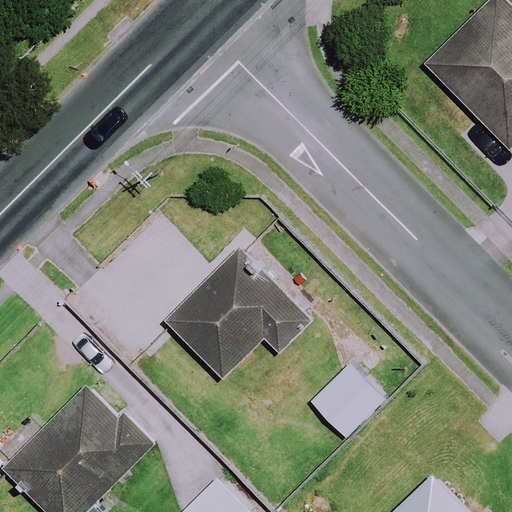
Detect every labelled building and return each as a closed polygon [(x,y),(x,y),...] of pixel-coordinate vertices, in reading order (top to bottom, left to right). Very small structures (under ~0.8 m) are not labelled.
[(511,144),(511,0),(493,0),(430,62),(511,144)] [(312,320),(248,254),(175,324),(229,379),(271,338),(282,350),(312,320)] [(389,401),(354,365),(316,402),(351,438),(389,401)] [(47,511),(107,511),(104,508),(167,448),(102,381),(8,472),(47,511)] [(472,511),(439,476),(401,511),(472,511)] [(257,511),(223,478),(189,511),(257,511)]
